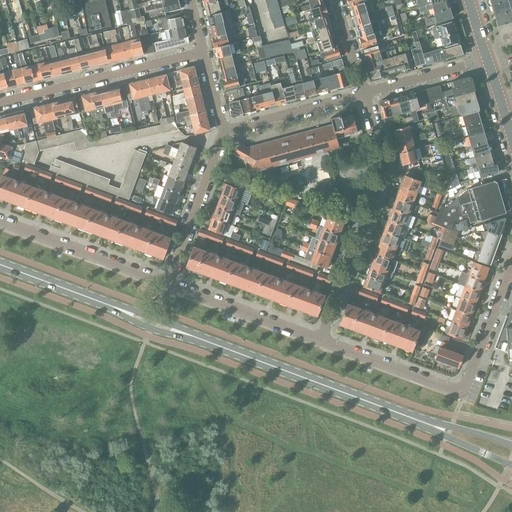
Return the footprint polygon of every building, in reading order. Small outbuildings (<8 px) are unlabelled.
[(12,0),(6,2),(10,15),(16,13),(12,0)] [(70,0),(74,13),(83,11),(80,0),(70,0)] [(104,0),(82,0),(89,27),(92,26),(93,30),(111,26),(104,0)] [(130,11),(137,9),(145,7),(172,0),(153,0),(137,4),(135,0),(128,2),(128,3),(130,11)] [(177,0),(172,0),(145,7),(146,12),(163,7),(164,13),(180,9),(177,0)] [(218,2),(204,5),(207,16),(220,12),(229,10),(225,0),(222,0),(218,1),(218,2)] [(302,11),(310,9),(324,5),(322,0),(307,0),(309,4),(300,7),(302,11)] [(350,6),(353,17),(367,12),(365,8),(374,5),(373,4),(378,2),(377,0),(369,0),(367,1),(350,6)] [(446,0),(444,0),(419,7),(418,8),(420,12),(432,8),(434,13),(449,9),(449,8),(450,7),(448,2),(447,2),(446,0)] [(493,11),(495,16),(511,11),(508,0),(492,5),(492,6),(491,7),(492,11),(493,11)] [(277,3),(266,7),(268,12),(279,9),(277,3)] [(310,9),(312,15),(308,16),(309,21),(314,20),(327,15),(324,5),(310,9)] [(392,5),(386,7),(389,17),(395,16),(394,12),(392,5)] [(53,15),(51,7),(45,8),(47,16),(53,15)] [(136,24),(144,22),(143,17),(139,17),(137,9),(130,11),(130,13),(132,18),(133,24),(136,23),(136,24)] [(268,12),(270,18),(281,14),(279,9),(268,12)] [(450,9),(449,9),(434,13),(434,15),(424,18),(426,25),(452,18),(451,14),(452,14),(450,9)] [(115,11),(115,13),(114,14),(117,25),(123,24),(120,10),(115,11)] [(353,17),(356,27),(370,23),(368,17),(373,15),(372,11),(367,12),(353,17)] [(495,21),(497,27),(511,22),(511,14),(511,11),(495,16),(496,21),(495,21)] [(209,26),(223,23),(220,12),(207,16),(209,26)] [(272,23),(282,20),(281,14),(270,18),(272,23)] [(252,15),(247,17),(246,17),(248,25),(254,24),(252,15)] [(284,18),(287,26),(297,23),(295,15),(284,18)] [(327,15),(314,20),(317,30),(330,25),(327,15)] [(162,21),(164,31),(169,30),(184,27),(182,18),(182,17),(166,20),(162,21)] [(282,20),(272,23),(274,29),(284,26),(282,20)] [(223,23),(209,26),(212,37),(226,33),(224,28),(231,27),(229,21),(223,23)] [(356,27),(359,37),(373,33),(371,27),(376,25),(375,21),(370,23),(356,27)] [(454,26),(454,25),(453,22),(436,26),(440,37),(456,32),(455,31),(456,30),(455,27),(454,26)] [(511,40),(511,22),(497,27),(502,44),(511,40)] [(143,53),(139,39),(136,39),(132,25),(126,27),(134,56),(138,55),(139,56),(143,55),(143,53)] [(306,45),(310,43),(320,40),(334,36),(330,25),(317,30),(311,32),(313,38),(307,40),(304,41),(306,45)] [(47,29),(50,39),(59,36),(57,26),(47,29)] [(257,37),(255,26),(247,28),(250,39),(252,38),(257,37)] [(121,43),(125,59),(129,58),(129,57),(134,56),(126,27),(122,28),(126,42),(121,43)] [(186,37),(186,36),(184,27),(169,30),(164,31),(166,40),(154,43),(156,51),(177,46),(176,39),(186,37)] [(44,33),(37,35),(39,41),(50,39),(47,29),(43,30),(44,33)] [(109,31),(116,60),(121,59),(121,60),(125,59),(121,43),(117,44),(114,35),(116,34),(115,29),(109,31)] [(419,43),(423,42),(419,29),(415,31),(419,43)] [(70,38),(68,30),(60,32),(62,40),(70,38)] [(104,47),(108,64),(112,63),(111,61),(116,60),(109,31),(102,32),(104,38),(106,38),(108,46),(104,47)] [(234,31),(226,33),(212,37),(214,48),(215,48),(228,44),(227,38),(235,35),(234,31)] [(410,49),(410,50),(415,66),(417,66),(417,67),(422,65),(421,64),(425,63),(422,54),(419,43),(415,31),(411,32),(415,48),(410,49)] [(456,32),(440,37),(443,47),(459,43),(457,38),(458,36),(457,34),(456,33),(456,32)] [(373,33),(359,37),(362,48),(376,44),(373,33)] [(93,44),(98,65),(103,63),(103,65),(108,64),(104,47),(99,49),(95,34),(91,35),(93,44)] [(39,41),(37,35),(29,37),(30,44),(39,41)] [(143,53),(151,51),(147,35),(139,37),(139,39),(143,53)] [(320,40),(323,50),(337,46),(334,36),(320,40)] [(73,40),(81,69),(85,68),(86,69),(90,68),(86,52),(82,53),(81,50),(83,49),(82,46),(80,46),(78,38),(74,40),(73,40)] [(68,56),(72,73),(76,71),(76,70),(81,69),(73,40),(74,40),(73,39),(68,41),(72,56),(68,56)] [(18,51),(28,48),(26,40),(16,42),(18,51)] [(290,45),(288,40),(282,41),(285,53),(292,52),(291,50),(290,45)] [(278,55),(285,53),(282,41),(275,43),(278,55)] [(298,48),(303,46),(301,41),(290,45),(291,50),(298,48)] [(422,54),(428,52),(425,41),(423,42),(419,43),(422,54)] [(237,42),(228,44),(215,48),(217,58),(231,55),(230,50),(238,48),(237,42)] [(272,56),(278,55),(275,43),(269,44),(272,56)] [(387,43),(383,44),(363,50),(365,59),(366,59),(380,54),(379,50),(388,47),(387,43)] [(86,52),(90,68),(94,67),(94,66),(98,65),(93,44),(89,45),(90,51),(86,52)] [(262,46),(262,47),(265,58),(272,56),(269,44),(262,46)] [(432,63),(446,59),(464,54),(461,44),(444,49),(443,49),(441,50),(441,48),(428,52),(422,54),(425,63),(432,61),(432,63)] [(53,60),(48,62),(52,78),(56,77),(56,75),(60,74),(62,74),(58,59),(57,59),(53,45),(49,46),(53,60)] [(340,57),(337,46),(323,50),(326,61),(340,57)] [(413,67),(407,46),(402,47),(404,53),(400,55),(404,69),(404,70),(413,67)] [(259,59),(265,58),(262,47),(257,48),(259,59)] [(52,78),(48,62),(43,63),(40,48),(35,49),(36,53),(38,58),(43,79),(47,78),(48,79),(52,78)] [(59,59),(58,59),(62,74),(68,72),(68,74),(72,73),(68,56),(64,58),(62,49),(57,50),(59,59)] [(306,57),(304,49),(299,50),(293,52),(296,60),(306,57)] [(390,51),(396,71),(404,69),(400,55),(396,56),(395,49),(390,51)] [(396,71),(390,51),(386,52),(388,58),(383,59),(385,65),(385,66),(387,74),(396,71)] [(34,82),(30,66),(25,67),(22,53),(18,54),(25,83),(30,82),(30,83),(34,82)] [(220,69),(234,66),(239,64),(236,53),(231,55),(217,58),(220,69)] [(25,83),(18,54),(13,55),(17,69),(12,71),(17,86),(21,85),(20,84),(25,83)] [(379,61),(382,60),(380,54),(366,59),(368,65),(367,66),(369,72),(377,69),(377,68),(378,67),(377,63),(379,62),(379,61)] [(0,58),(0,59),(7,87),(12,86),(12,88),(17,86),(12,71),(8,72),(4,57),(0,58)] [(43,79),(38,58),(33,59),(35,65),(30,66),(34,82),(38,81),(38,80),(43,79)] [(334,74),(338,88),(348,85),(341,59),(323,64),(324,69),(332,67),(337,65),(339,73),(334,74)] [(385,65),(383,59),(382,60),(379,61),(379,62),(377,63),(378,67),(377,68),(377,69),(369,72),(371,77),(374,78),(387,74),(385,66),(385,65)] [(265,61),(255,62),(255,71),(266,70),(265,61)] [(223,79),(236,76),(234,66),(220,69),(223,79)] [(169,79),(170,82),(196,75),(195,72),(194,72),(193,67),(178,71),(180,76),(169,79)] [(292,86),(295,99),(306,96),(302,83),(296,85),(291,68),(287,69),(292,86)] [(280,83),(285,102),(295,99),(292,86),(286,87),(283,76),(282,73),(278,74),(279,78),(280,83)] [(323,77),(327,91),(338,88),(334,74),(323,77)] [(160,75),(156,76),(161,98),(165,97),(164,91),(169,90),(165,75),(160,76),(160,75)] [(182,84),(183,89),(198,85),(197,80),(198,80),(196,75),(170,82),(171,87),(182,84)] [(152,79),(147,80),(152,100),(161,98),(156,76),(152,77),(152,79)] [(236,76),(223,79),(223,80),(225,90),(243,86),(242,80),(238,81),(236,76)] [(313,80),(316,94),(327,91),(323,77),(313,80)] [(441,92),(442,99),(474,90),(470,78),(468,77),(450,82),(452,89),(441,92)] [(142,80),(138,81),(145,110),(149,109),(147,101),(152,100),(147,80),(142,81),(142,80)] [(302,83),(306,96),(316,94),(313,80),(302,83)] [(129,86),(125,87),(128,100),(137,98),(141,111),(145,110),(138,81),(134,82),(134,83),(129,84),(129,86)] [(272,91),(275,105),(285,102),(280,83),(270,85),(272,91)] [(198,85),(183,89),(184,93),(173,96),(173,100),(200,94),(198,85)] [(442,99),(441,92),(439,85),(433,87),(437,100),(442,99)] [(112,87),(109,88),(115,114),(117,114),(117,117),(120,116),(118,109),(128,107),(123,88),(118,89),(118,87),(113,88),(112,87)] [(433,87),(427,89),(431,102),(437,100),(433,87)] [(115,114),(109,88),(104,89),(105,90),(100,92),(103,106),(108,105),(111,118),(117,117),(117,114),(115,114)] [(242,88),(236,90),(238,97),(244,96),(242,88)] [(431,102),(427,89),(421,90),(422,91),(425,104),(431,102)] [(238,97),(236,90),(226,92),(227,96),(232,95),(234,101),(228,103),(232,115),(234,116),(243,114),(238,97)] [(436,111),(449,107),(477,100),(474,90),(442,99),(437,100),(431,102),(425,104),(426,106),(428,113),(436,111)] [(261,94),(265,108),(275,105),(272,91),(261,94)] [(422,91),(415,93),(419,108),(426,106),(425,104),(422,91)] [(95,92),(90,93),(97,121),(101,120),(100,114),(105,112),(103,106),(100,92),(95,93),(95,92)] [(409,95),(405,96),(410,111),(412,116),(413,122),(418,121),(415,109),(419,108),(415,93),(414,93),(414,92),(408,94),(409,95)] [(78,99),(79,103),(81,112),(90,110),(93,122),(97,121),(90,93),(86,94),(87,95),(82,96),(82,98),(78,99)] [(201,93),(200,94),(173,100),(174,105),(186,102),(187,106),(202,103),(201,98),(202,98),(201,93)] [(251,97),(255,110),(265,108),(261,94),(251,97)] [(398,98),(397,98),(401,113),(410,111),(405,96),(403,96),(401,96),(399,96),(398,98)] [(241,100),(245,113),(255,110),(251,97),(241,100)] [(391,99),(388,100),(392,116),(401,113),(397,98),(396,98),(395,98),(392,98),(391,99)] [(65,99),(61,100),(68,126),(69,126),(70,130),(73,130),(70,115),(79,113),(76,104),(72,105),(70,99),(65,100),(65,99)] [(57,102),(52,104),(56,118),(61,117),(63,128),(68,126),(61,100),(56,101),(57,102)] [(386,100),(379,102),(383,118),(392,116),(388,100),(386,101),(386,100)] [(477,100),(449,107),(451,116),(478,109),(478,108),(479,108),(477,100)] [(176,119),(184,117),(206,111),(205,107),(203,108),(202,103),(187,106),(189,111),(175,115),(176,119)] [(47,104),(43,105),(51,137),(56,136),(55,132),(55,131),(52,119),(56,118),(52,104),(47,105),(47,104)] [(42,121),(47,138),(51,137),(43,105),(39,106),(39,107),(34,108),(34,110),(30,111),(33,124),(42,121)] [(13,112),(19,134),(20,140),(24,139),(21,127),(26,126),(28,133),(33,131),(28,111),(23,113),(23,111),(18,112),(17,111),(13,112)] [(191,119),(192,124),(207,121),(206,116),(207,116),(206,111),(184,117),(176,119),(176,123),(191,119)] [(438,120),(436,111),(428,113),(431,122),(438,120)] [(478,111),(462,116),(465,126),(480,122),(479,118),(480,118),(481,117),(481,113),(479,112),(478,111)] [(9,114),(4,115),(8,130),(14,129),(15,135),(19,134),(13,112),(9,113),(9,114)] [(246,149),(239,145),(234,153),(245,160),(248,173),(303,158),(304,160),(306,161),(311,160),(313,157),(312,155),(339,148),(336,138),(357,132),(352,115),(343,118),(342,115),(340,115),(330,118),(332,125),(246,149)] [(404,125),(413,122),(412,116),(403,119),(404,125)] [(192,124),(176,128),(178,130),(180,132),(184,136),(186,136),(185,130),(187,130),(193,128),(194,133),(209,130),(208,125),(209,125),(208,120),(207,121),(192,124)] [(437,134),(442,132),(439,122),(434,124),(437,134)] [(480,122),(465,126),(468,137),(485,132),(484,130),(485,129),(484,126),(482,125),(481,125),(480,122)] [(178,130),(176,128),(171,123),(167,124),(169,132),(178,130)] [(413,125),(408,126),(393,130),(396,142),(411,138),(409,131),(414,130),(413,125)] [(84,141),(90,139),(80,130),(77,131),(81,151),(86,150),(84,141)] [(76,152),(81,151),(77,131),(72,132),(74,143),(76,152)] [(485,132),(468,137),(471,147),(486,143),(485,139),(487,139),(488,137),(487,134),(485,133),(485,132)] [(0,143),(12,147),(11,148),(21,151),(21,150),(17,145),(13,140),(12,142),(1,139),(2,135),(0,134),(0,143)] [(411,138),(396,142),(399,153),(414,149),(411,138)] [(36,157),(38,151),(36,140),(25,143),(23,149),(25,151),(24,153),(36,157)] [(164,149),(177,154),(192,159),(196,148),(181,142),(178,150),(172,147),(166,144),(164,149)] [(446,142),(440,144),(443,156),(450,154),(446,142)] [(23,152),(21,151),(11,148),(12,147),(0,143),(0,157),(1,158),(2,156),(8,158),(20,161),(23,152)] [(355,143),(347,145),(348,151),(356,149),(355,143)] [(430,164),(442,161),(437,143),(429,145),(430,150),(433,157),(429,158),(430,164)] [(474,157),(491,152),(490,151),(491,150),(490,147),(488,146),(487,146),(486,143),(471,147),(465,149),(467,153),(472,151),(474,157)] [(134,149),(132,155),(143,160),(146,154),(138,151),(134,149)] [(173,165),(187,170),(192,159),(177,154),(164,149),(163,154),(168,156),(175,158),(173,165)] [(414,149),(399,153),(402,165),(417,161),(414,149)] [(491,152),(474,157),(476,163),(471,164),(472,169),(492,163),(491,160),(493,159),(494,158),(493,154),(491,154),(491,152)] [(34,164),(36,157),(24,153),(22,160),(34,164)] [(451,158),(450,154),(443,156),(446,165),(453,163),(451,158)] [(132,155),(130,161),(141,165),(143,160),(132,155)] [(127,167),(139,171),(141,165),(130,161),(127,167)] [(442,161),(430,164),(432,170),(445,170),(442,161)] [(63,163),(61,168),(59,174),(65,176),(69,165),(63,163)] [(455,171),(453,163),(446,165),(448,173),(455,171)] [(480,178),(493,174),(497,173),(497,171),(498,171),(496,165),(493,166),(492,163),(472,169),(473,173),(478,171),(480,178)] [(61,168),(57,167),(53,165),(51,164),(49,170),(59,174),(61,168)] [(69,165),(65,176),(71,178),(75,167),(69,165)] [(173,165),(168,176),(183,182),(187,170),(173,165)] [(81,169),(75,167),(71,178),(77,180),(81,169)] [(127,167),(125,173),(137,177),(139,171),(127,167)] [(0,197),(25,207),(33,186),(27,184),(8,178),(11,170),(5,168),(3,176),(2,175),(0,180),(0,197)] [(81,169),(77,180),(82,182),(86,171),(81,169)] [(92,174),(86,171),(82,182),(88,184),(92,174)] [(421,181),(424,172),(413,172),(411,178),(404,175),(402,181),(402,180),(400,185),(401,186),(400,187),(416,193),(419,186),(423,187),(425,183),(421,181)] [(125,173),(123,179),(135,183),(137,177),(125,173)] [(455,173),(446,176),(447,187),(446,191),(451,189),(459,185),(455,173)] [(92,174),(88,184),(94,187),(98,176),(92,174)] [(104,178),(98,176),(94,187),(100,189),(104,178)] [(183,182),(168,176),(164,187),(179,193),(183,182)] [(106,191),(108,185),(110,180),(104,178),(100,189),(106,191)] [(121,185),(133,189),(135,183),(123,179),(121,185)] [(444,207),(440,216),(437,225),(440,225),(445,227),(458,232),(457,231),(455,224),(454,221),(467,217),(469,223),(505,212),(503,207),(506,206),(507,204),(506,201),(507,201),(506,201),(503,192),(504,192),(504,191),(503,191),(502,187),(500,186),(497,187),(496,183),(493,181),(467,189),(468,194),(457,197),(459,205),(448,208),(444,207)] [(221,195),(235,200),(237,201),(239,196),(237,195),(239,189),(225,183),(221,195)] [(121,185),(119,189),(117,195),(129,199),(133,189),(121,185)] [(38,188),(33,186),(25,207),(55,218),(63,197),(57,195),(56,196),(45,192),(38,189),(38,188)] [(164,187),(160,199),(175,204),(179,193),(164,187)] [(396,197),(396,198),(412,204),(415,197),(419,199),(421,194),(416,193),(400,187),(398,192),(398,191),(396,196),(396,197)] [(233,206),(235,200),(221,195),(216,206),(233,213),(235,207),(233,206)] [(55,218),(85,229),(93,209),(87,206),(86,207),(68,200),(69,200),(63,197),(55,218)] [(298,201),(287,197),(284,204),(296,208),(298,201)] [(392,208),(392,209),(408,215),(411,208),(415,210),(416,205),(412,204),(396,198),(394,203),(393,202),(391,207),(392,208)] [(175,204),(160,199),(156,210),(171,215),(175,204)] [(216,206),(213,216),(212,218),(227,223),(232,225),(236,214),(233,213),(216,206)] [(117,218),(112,216),(98,211),(99,211),(93,209),(85,229),(115,241),(123,220),(117,217),(117,218)] [(388,220),(404,226),(408,215),(392,209),(390,214),(389,214),(387,218),(388,219),(388,220)] [(428,214),(427,216),(426,221),(430,223),(431,222),(434,223),(436,217),(428,214)] [(339,234),(343,223),(327,217),(323,229),(339,234)] [(505,217),(504,217),(484,223),(485,227),(483,228),(484,231),(487,230),(501,236),(505,225),(504,225),(508,224),(505,217)] [(232,225),(227,223),(212,218),(208,229),(230,237),(231,232),(234,226),(232,225)] [(129,222),(123,220),(115,241),(146,252),(154,231),(147,229),(129,222)] [(404,226),(388,220),(386,225),(385,224),(383,230),(384,230),(384,231),(400,237),(403,230),(406,231),(408,227),(404,226)] [(467,228),(467,227),(465,220),(459,222),(459,223),(455,224),(457,231),(467,228)] [(440,225),(438,231),(436,237),(441,239),(442,236),(443,232),(445,227),(440,225)] [(458,232),(445,227),(443,232),(456,236),(458,232)] [(276,228),(274,236),(281,238),(282,236),(281,230),(276,228)] [(339,234),(323,229),(319,240),(335,246),(339,234)] [(487,230),(484,231),(481,232),(482,236),(480,237),(481,241),(483,240),(497,245),(501,236),(487,230)] [(163,258),(171,238),(159,234),(159,233),(154,231),(146,252),(163,258)] [(407,239),(400,237),(384,231),(382,236),(381,235),(379,241),(380,241),(380,242),(402,250),(403,250),(407,239)] [(231,232),(230,237),(238,240),(240,235),(231,232)] [(456,236),(443,232),(442,236),(454,241),(456,236)] [(454,241),(442,236),(441,239),(440,241),(453,245),(454,241)] [(265,250),(268,242),(262,239),(259,248),(265,250)] [(335,246),(319,240),(315,251),(331,256),(335,246)] [(429,248),(433,249),(436,242),(431,240),(430,242),(425,240),(423,245),(429,248)] [(476,247),(477,250),(480,250),(494,255),(497,245),(483,240),(481,241),(478,242),(479,246),(476,247)] [(451,251),(453,245),(440,241),(438,246),(451,251)] [(400,255),(402,250),(380,242),(378,247),(377,247),(375,252),(376,252),(376,253),(392,259),(394,253),(400,255)] [(268,251),(280,256),(292,260),(294,254),(270,245),(268,251)] [(204,250),(193,246),(186,267),(196,271),(204,250)] [(311,262),(310,262),(326,268),(331,256),(315,251),(308,248),(302,246),(300,250),(306,253),(304,259),(311,262)] [(437,249),(433,260),(439,263),(443,251),(437,249)] [(234,262),(221,257),(204,250),(196,271),(226,282),(234,262)] [(474,251),(472,258),(490,265),(494,255),(480,250),(477,250),(474,251)] [(392,259),(376,253),(374,258),(373,258),(371,263),(372,263),(371,265),(393,272),(397,261),(392,259)] [(439,263),(433,260),(429,269),(436,271),(439,263)] [(234,262),(226,282),(257,293),(264,273),(234,262)] [(488,267),(473,262),(469,274),(484,279),(484,278),(485,278),(487,273),(486,273),(488,267)] [(391,278),(393,272),(371,265),(370,269),(369,269),(367,274),(368,274),(367,275),(383,282),(386,276),(391,278)] [(428,272),(425,281),(432,284),(435,275),(428,272)] [(264,273),(257,293),(287,304),(294,284),(264,273)] [(469,274),(465,286),(480,291),(480,290),(481,290),(482,285),(484,279),(469,274)] [(383,282),(367,275),(366,280),(365,280),(363,285),(364,285),(363,287),(379,293),(383,282)] [(317,316),(325,295),(294,284),(287,304),(317,316)] [(480,291),(465,286),(460,298),(475,303),(476,302),(478,297),(477,297),(480,291)] [(423,287),(420,296),(426,298),(430,290),(423,287)] [(417,294),(412,292),(408,303),(413,305),(417,294)] [(415,306),(422,309),(425,300),(419,298),(415,306)] [(460,298),(456,309),(471,315),(471,313),(472,314),(474,309),(473,309),(475,303),(460,298)] [(511,302),(509,309),(511,309),(508,317),(507,317),(507,316),(506,315),(503,323),(494,347),(494,348),(495,348),(507,352),(507,357),(508,358),(509,357),(511,357),(511,302)] [(347,304),(340,324),(350,328),(358,308),(347,304)] [(350,328),(358,331),(382,340),(389,320),(383,317),(383,318),(365,311),(358,308),(350,328)] [(471,315),(456,309),(452,321),(467,327),(467,325),(468,326),(469,321),(471,315)] [(389,320),(382,340),(412,351),(419,331),(413,328),(413,329),(394,322),(395,322),(389,320)] [(464,333),(467,327),(452,321),(450,326),(447,326),(446,327),(444,331),(445,332),(462,339),(463,337),(465,333),(464,333)] [(461,363),(461,361),(461,360),(463,355),(445,349),(449,338),(440,334),(438,341),(441,342),(439,347),(435,345),(433,351),(437,352),(435,359),(458,368),(460,363),(461,363)]
